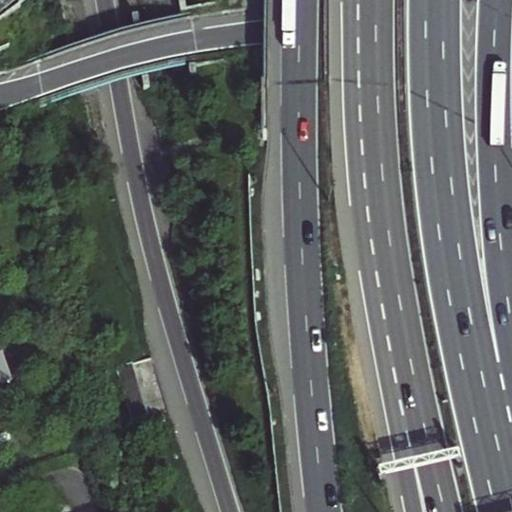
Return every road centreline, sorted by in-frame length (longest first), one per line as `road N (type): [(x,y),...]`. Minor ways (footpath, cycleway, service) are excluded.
road 1 (trunk): [(511,82),(436,47),(288,28),(206,39),(0,95)]
road 2 (trunk): [(104,0),(155,262),(230,511)]
road 3 (trunk): [(300,0),(301,251),(323,511)]
road 4 (trunk): [(511,482),(482,403),(447,219),(444,0)]
road 5 (trunk): [(511,334),(496,159),(497,0)]
road 6 (trunk): [(368,0),(370,113),(389,296)]
road 7 (trunk): [(389,296),(445,511)]
road 8 (trunk): [(389,296),(395,403),(415,511)]
